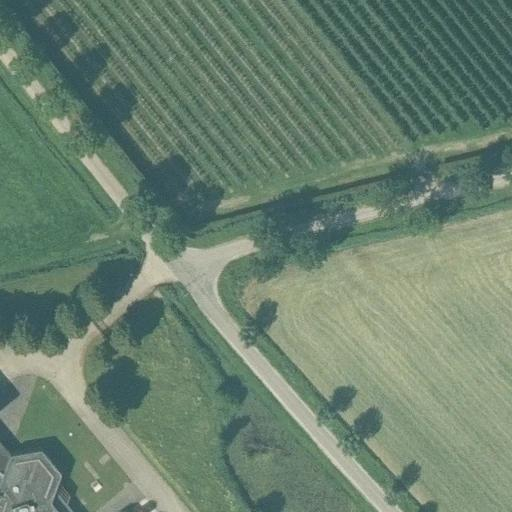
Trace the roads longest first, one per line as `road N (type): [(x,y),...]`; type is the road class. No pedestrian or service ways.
road 1 (unclassified): [(178,265),(511,174)]
road 2 (unclassified): [(391,511),(178,265)]
road 3 (unclassified): [(178,265),(0,46)]
